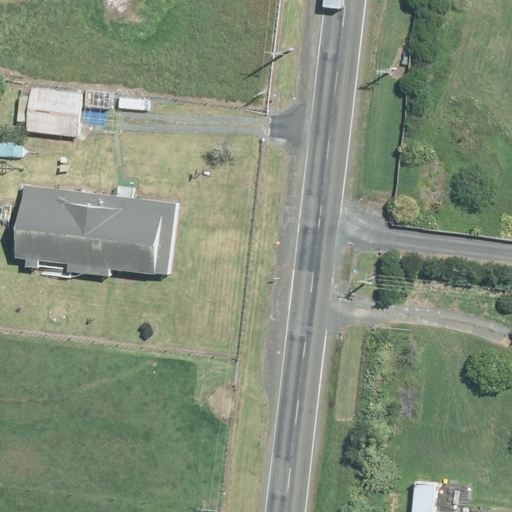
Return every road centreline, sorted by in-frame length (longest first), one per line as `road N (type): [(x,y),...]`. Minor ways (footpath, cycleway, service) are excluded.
road 1 (tertiary): [(304,511),(360,0)]
road 2 (unknown): [(335,230),(511,252)]
